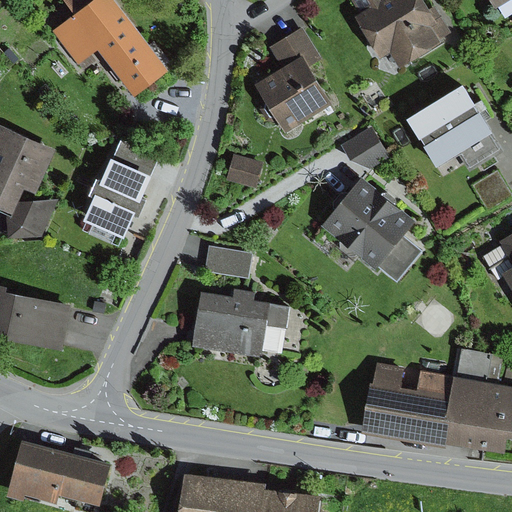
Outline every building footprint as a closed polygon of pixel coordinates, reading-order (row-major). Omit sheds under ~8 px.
[(68,0),(77,11),(53,30),(80,64),(101,47),(137,94),(176,64),(125,0),(68,0)] [(358,0),(365,10),(358,15),(385,57),(395,50),(404,65),(443,40),(434,25),(440,21),(426,0),(358,0)] [(286,38),(272,47),(284,65),(255,83),(287,131),(333,101),(310,66),(325,57),(305,26),(286,38)] [(464,79),(408,113),(447,176),(469,162),(474,170),(508,149),(464,79)] [(58,147),(0,122),(0,121),(0,209),(5,212),(18,182),(27,186),(38,191),(58,147)] [(372,127),(347,142),(364,170),(389,155),(372,127)] [(124,137),(116,154),(154,170),(161,153),(124,137)] [(98,195),(89,215),(90,216),(126,232),(128,233),(137,211),(143,214),(150,197),(146,195),(156,172),(154,170),(116,154),(115,153),(104,177),(100,176),(92,193),(98,195)] [(266,163),(234,153),(226,179),(258,189),(266,163)] [(511,196),(511,190),(500,170),(476,184),(491,209),(511,196)] [(363,176),(325,223),(398,281),(423,249),(405,234),(417,219),(363,176)] [(22,199),(27,186),(18,182),(5,212),(9,214),(9,221),(17,221),(17,210),(22,199)] [(61,198),(22,199),(17,210),(17,221),(9,221),(9,237),(43,236),(61,198)] [(126,232),(90,216),(84,229),(121,245),(126,232)] [(511,232),(501,239),(511,257),(511,265),(505,270),(511,280),(511,232)] [(256,251),(212,244),(210,257),(208,270),(252,277),(256,251)] [(7,288),(0,286),(0,338),(61,352),(71,307),(6,294),(7,288)] [(236,295),(204,290),(196,336),(195,346),(264,357),(265,350),(280,352),(284,327),(289,328),(293,304),(256,299),(258,290),(237,287),(236,295)] [(107,303),(95,301),(94,311),(106,313),(107,303)] [(408,369),(377,364),(366,435),(450,448),(450,445),(511,454),(511,447),(511,384),(501,382),(505,353),(464,347),(459,375),(424,370),(421,389),(405,386),(408,369)] [(25,437),(10,493),(27,498),(28,492),(61,500),(62,497),(63,492),(97,500),(104,502),(115,460),(25,437)] [(323,511),(326,490),(271,484),(271,480),(188,471),(183,511),(323,511)] [(63,492),(62,497),(77,501),(76,506),(94,511),(97,500),(63,492)]
